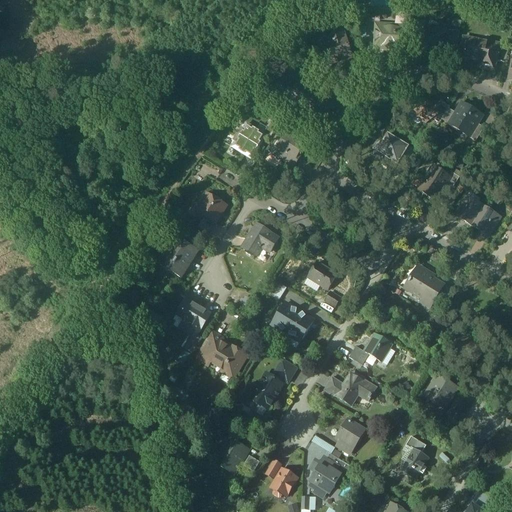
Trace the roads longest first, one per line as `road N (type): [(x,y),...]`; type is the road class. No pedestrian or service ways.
road 1 (track): [(120,265),(190,511)]
road 2 (residential): [(511,104),(454,79),(407,80),(378,95),(324,173)]
road 3 (track): [(120,265),(108,269),(0,405)]
road 4 (residential): [(378,270),(292,429)]
road 5 (track): [(120,265),(102,259),(0,164)]
road 6 (residential): [(404,224),(511,291)]
